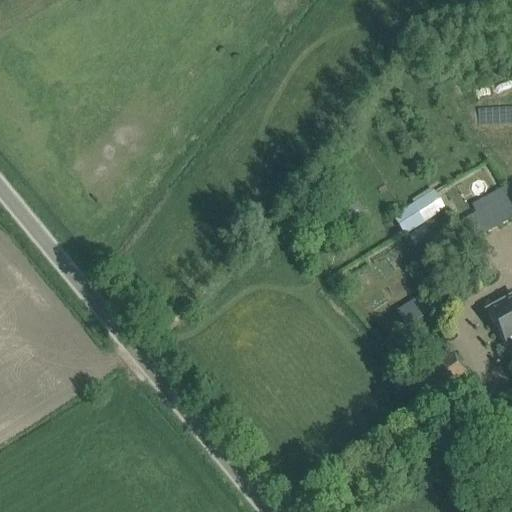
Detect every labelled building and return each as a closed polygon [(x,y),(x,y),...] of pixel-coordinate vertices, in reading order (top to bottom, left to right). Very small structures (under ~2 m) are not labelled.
[(445,210),(432,190),(391,216),(405,237),(445,210)] [(511,214),(498,191),(482,200),(497,226),(511,217),(511,214)] [(511,297),(485,312),(505,349),(511,345),(511,297)] [(448,349),(418,368),(439,400),(468,381),(448,349)] [(511,443),(511,430),(505,419),(487,430),(498,451),(511,443)]
